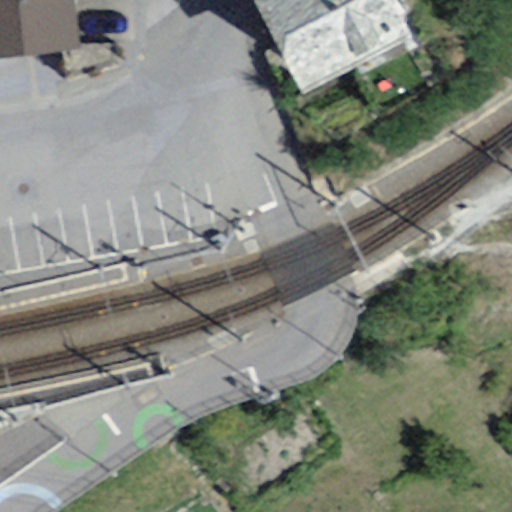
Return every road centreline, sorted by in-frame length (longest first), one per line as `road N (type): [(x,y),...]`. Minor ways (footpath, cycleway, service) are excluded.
road 1 (residential): [(15,511),(52,477),(133,425),(292,355),(312,329),(319,295),(258,118),(224,91)]
road 2 (residential): [(224,91),(0,122)]
